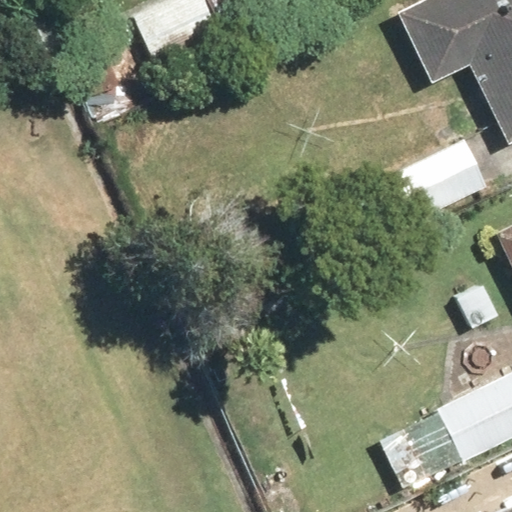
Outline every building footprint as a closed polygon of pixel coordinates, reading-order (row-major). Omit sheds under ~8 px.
[(204,0),(227,47),(323,0),(204,0)] [(511,135),(511,0),(407,0),(388,10),(425,82),(459,65),(499,142),(511,135)] [(462,139),(386,174),(408,221),(484,186),(462,139)] [(511,219),(493,228),(511,267),(511,219)] [(511,368),(376,440),(405,494),(511,438),(511,368)] [(511,511),(511,485),(453,511),(511,511)]
